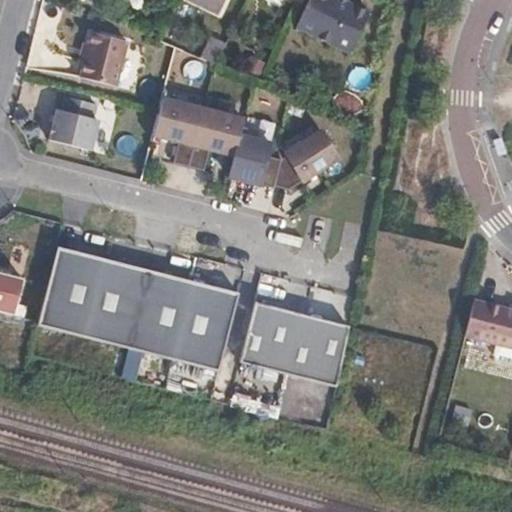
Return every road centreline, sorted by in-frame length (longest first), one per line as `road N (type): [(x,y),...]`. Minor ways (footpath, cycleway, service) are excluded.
road 1 (residential): [(0,177),(266,243),(350,275)]
road 2 (residential): [(511,232),(470,166),(460,98),(473,41),(494,0)]
